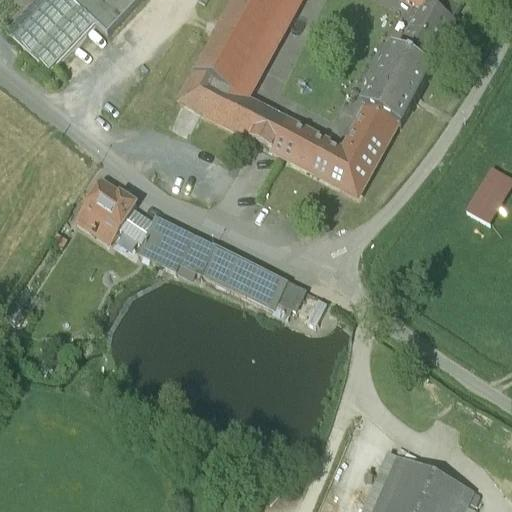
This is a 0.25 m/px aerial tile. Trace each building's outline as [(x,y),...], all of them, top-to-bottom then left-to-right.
[(40,0),(6,37),(13,43),(53,0),(64,0),(95,29),(107,41),(145,0),(40,0)] [(64,0),(53,0),(13,43),(49,78),(95,29),(64,0)] [(357,199),(396,128),(363,110),(357,121),(361,124),(344,156),(234,97),(287,0),(236,0),(180,104),(357,199)] [(427,72),(466,0),(429,0),(423,11),(399,56),(427,72)] [(429,0),(402,0),(423,11),(429,0)] [(432,74),(427,72),(399,56),(395,53),(363,110),(396,128),(401,130),(432,74)] [(511,186),(493,174),(467,217),(485,229),(511,186)] [(137,211),(102,187),(76,225),(111,249),(120,236),(133,215),(137,211)] [(142,251),(153,228),(133,215),(120,236),(142,251)] [(156,223),(153,228),(142,251),(138,259),(176,277),(181,269),(274,314),(277,307),(295,316),(305,296),(156,223)] [(18,305),(9,318),(25,329),(34,316),(18,305)] [(58,338),(41,339),(42,352),(59,351),(58,338)] [(465,511),(473,496),(397,462),(375,511),(465,511)]
